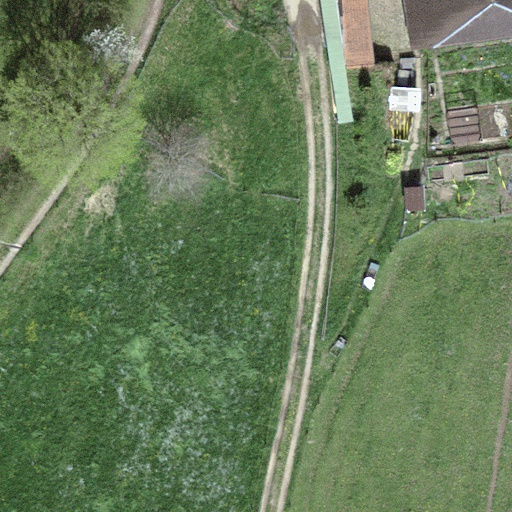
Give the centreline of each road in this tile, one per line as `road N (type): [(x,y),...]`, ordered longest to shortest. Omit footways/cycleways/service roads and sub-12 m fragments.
road 1 (track): [(302,0),(321,206),(269,511)]
road 2 (track): [(0,259),(61,173),(128,52),(144,0)]
